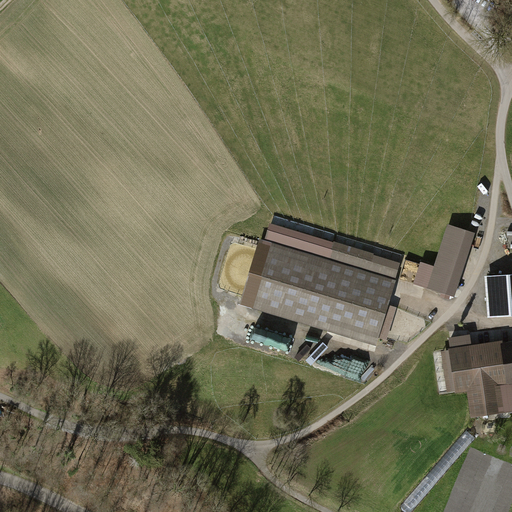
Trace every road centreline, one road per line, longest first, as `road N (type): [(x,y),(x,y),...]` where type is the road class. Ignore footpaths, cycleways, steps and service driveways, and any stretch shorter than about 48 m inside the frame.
road 1 (track): [(501,159),(483,264),(455,307),(343,408),(295,438),(247,448)]
road 2 (track): [(247,448),(198,431),(76,427),(0,395)]
